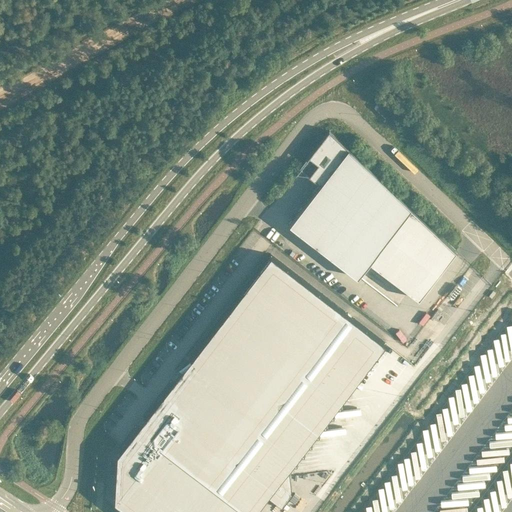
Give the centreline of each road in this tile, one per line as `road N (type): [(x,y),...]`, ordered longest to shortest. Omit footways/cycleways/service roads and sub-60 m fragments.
road 1 (unclassified): [(507,264),(355,120),(328,110),(294,140),(81,415),(66,488),(51,511)]
road 2 (tertiary): [(0,413),(232,139),(391,27)]
road 3 (tertiary): [(391,27),(304,64),(218,127),(0,378)]
road 4 (track): [(511,350),(492,363),(458,410),(431,487),(411,511)]
road 5 (track): [(0,81),(165,0)]
